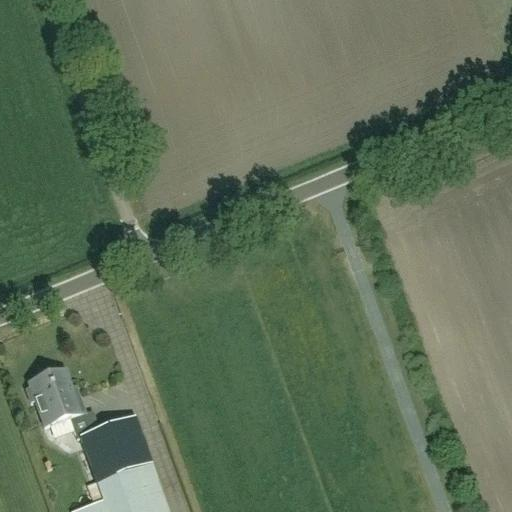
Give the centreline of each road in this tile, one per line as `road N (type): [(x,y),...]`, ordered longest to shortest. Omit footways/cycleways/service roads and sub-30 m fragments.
road 1 (unclassified): [(151,257),(511,109)]
road 2 (unknown): [(328,184),(450,511)]
road 3 (unclassified): [(151,257),(57,0)]
road 4 (unclassified): [(0,318),(151,257)]
